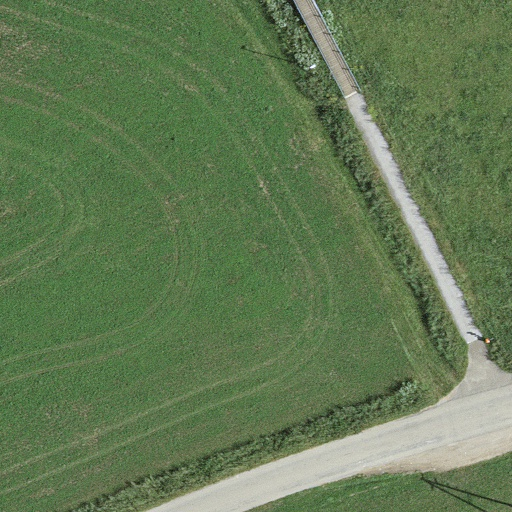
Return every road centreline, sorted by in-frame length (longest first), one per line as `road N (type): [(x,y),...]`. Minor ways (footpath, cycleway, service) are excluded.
road 1 (track): [(310,0),(511,391)]
road 2 (unclassified): [(163,511),(511,399)]
